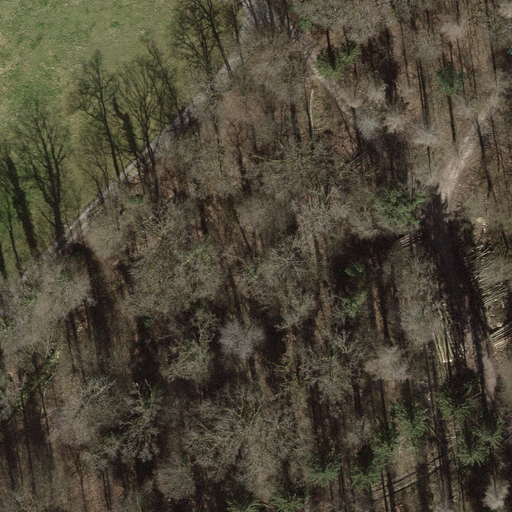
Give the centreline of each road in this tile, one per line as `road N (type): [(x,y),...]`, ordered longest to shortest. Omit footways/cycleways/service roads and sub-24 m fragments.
road 1 (track): [(511,425),(431,229),(356,115),(253,0)]
road 2 (track): [(0,308),(230,70),(253,25),(249,0)]
road 3 (track): [(431,229),(449,177),(511,75)]
